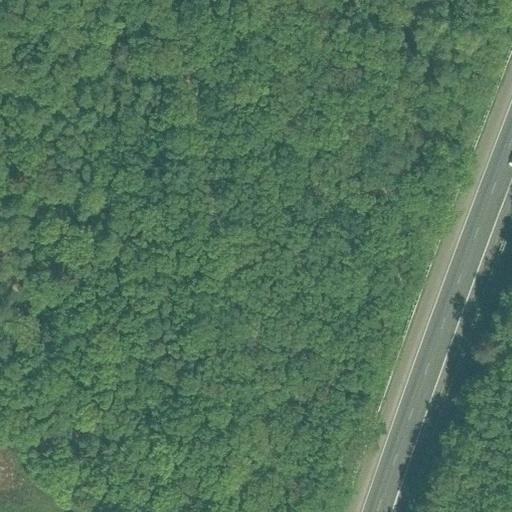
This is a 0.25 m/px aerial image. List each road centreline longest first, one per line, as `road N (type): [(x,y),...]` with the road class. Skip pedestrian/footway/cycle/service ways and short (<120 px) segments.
road 1 (track): [(189,0),(202,129),(263,355),(263,424),(228,511)]
road 2 (motorway): [(511,140),(377,511)]
